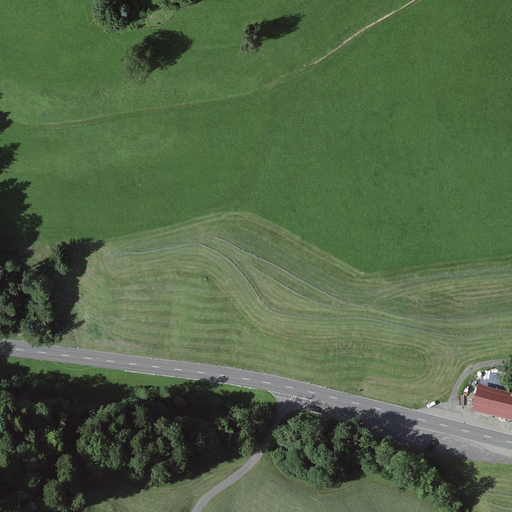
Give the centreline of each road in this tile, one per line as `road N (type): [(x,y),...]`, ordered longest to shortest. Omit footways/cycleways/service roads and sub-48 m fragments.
road 1 (tertiary): [(0,346),(287,387)]
road 2 (tertiary): [(287,387),(511,443)]
road 3 (unclassified): [(196,511),(257,456),(287,387)]
